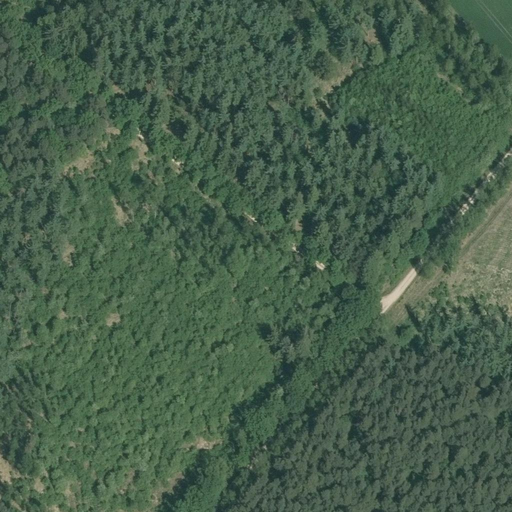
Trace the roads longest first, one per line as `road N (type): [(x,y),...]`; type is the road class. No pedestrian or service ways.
road 1 (track): [(383,306),(0,20)]
road 2 (track): [(209,511),(511,154)]
